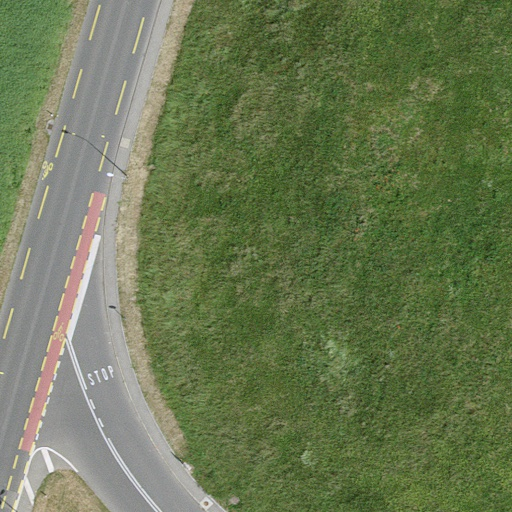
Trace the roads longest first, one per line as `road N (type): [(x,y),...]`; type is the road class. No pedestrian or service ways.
road 1 (tertiary): [(127,0),(48,276)]
road 2 (tertiary): [(160,511),(102,428),(48,276)]
road 3 (tertiary): [(48,276),(0,437)]
